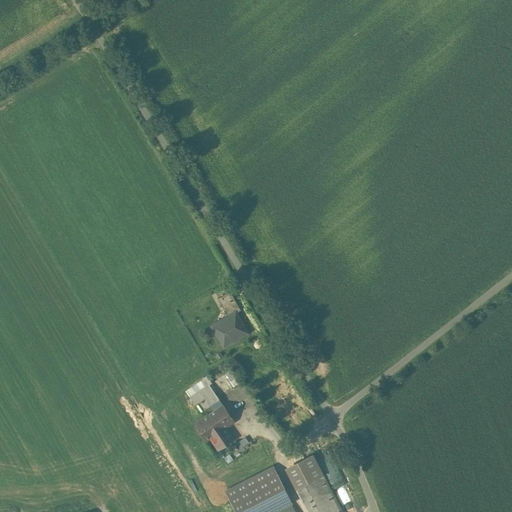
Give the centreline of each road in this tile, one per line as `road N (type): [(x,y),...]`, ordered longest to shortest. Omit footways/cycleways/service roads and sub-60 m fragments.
road 1 (unclassified): [(332,418),(77,0)]
road 2 (residential): [(511,277),(332,418)]
